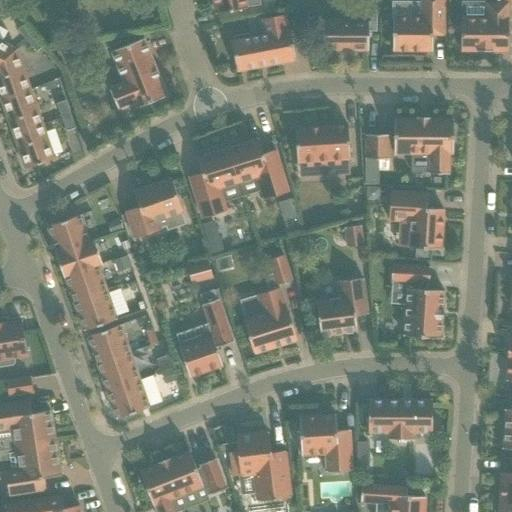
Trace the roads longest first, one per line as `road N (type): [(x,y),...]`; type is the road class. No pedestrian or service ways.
road 1 (residential): [(467,381),(374,375),(284,389),(97,455)]
road 2 (residential): [(467,381),(488,87)]
road 3 (residential): [(209,108),(307,84),(488,87)]
road 4 (residential): [(8,219),(209,108)]
road 5 (residential): [(32,282),(97,455)]
road 6 (residential): [(459,511),(467,381)]
